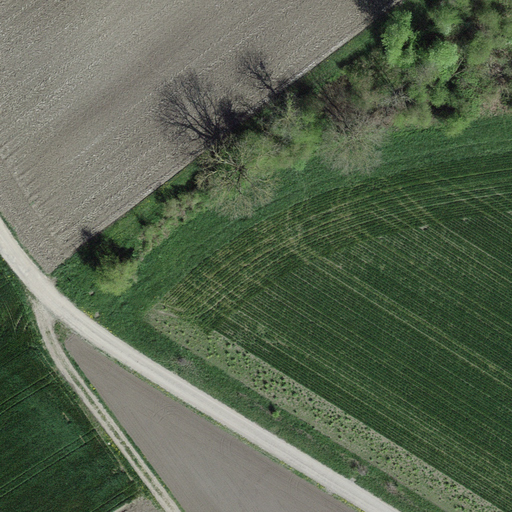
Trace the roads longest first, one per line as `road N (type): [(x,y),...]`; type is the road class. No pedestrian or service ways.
road 1 (track): [(380,511),(34,287),(0,232)]
road 2 (track): [(34,287),(190,511)]
